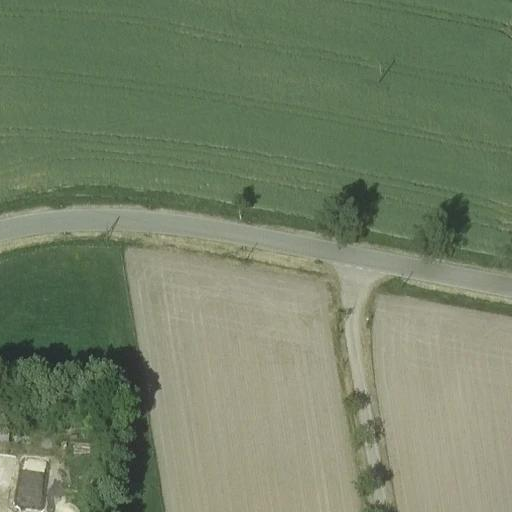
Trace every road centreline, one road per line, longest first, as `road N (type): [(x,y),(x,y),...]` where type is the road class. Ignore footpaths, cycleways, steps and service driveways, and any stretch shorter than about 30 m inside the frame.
road 1 (tertiary): [(0,234),(110,221),(360,261)]
road 2 (unclassified): [(381,511),(353,323),(360,261)]
road 3 (tertiary): [(360,261),(511,288)]
